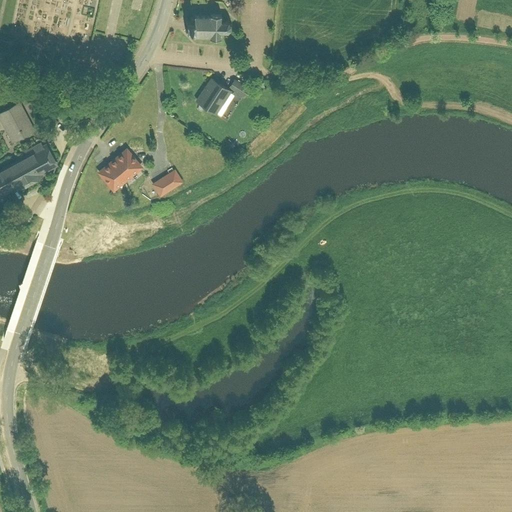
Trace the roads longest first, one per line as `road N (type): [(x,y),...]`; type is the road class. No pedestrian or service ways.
road 1 (tertiary): [(148,54),(84,143),(4,368),(0,402),(32,511)]
road 2 (residential): [(148,54),(290,71)]
